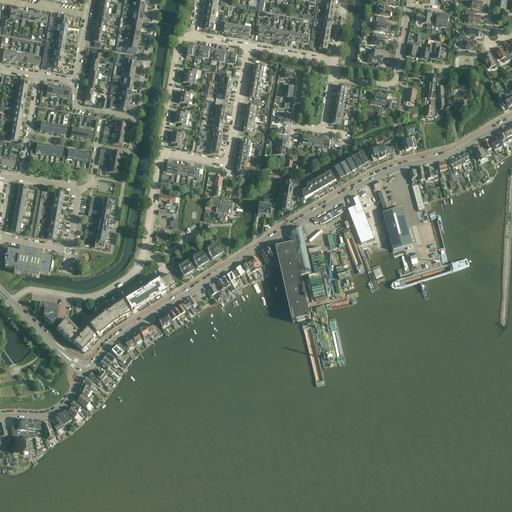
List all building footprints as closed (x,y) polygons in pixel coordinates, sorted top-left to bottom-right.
[(473,0),(465,0),(466,1),(470,2),(470,5),(472,5),(472,9),(482,10),(483,3),(473,2),(473,0)] [(505,0),(498,0),(497,9),(504,9),(504,11),(507,12),(508,1),(505,1),(505,0)] [(378,3),(377,8),(379,9),(379,11),(380,12),(381,12),(380,15),(390,17),(392,9),(388,8),(387,7),(387,5),(387,4),(378,3)] [(466,11),(465,16),(470,16),(469,24),(480,25),(481,17),(473,16),(473,12),(466,11)] [(432,15),(424,14),(424,15),(418,14),(417,17),(417,18),(416,22),(423,23),(423,24),(427,24),(427,28),(432,29),(434,22),(431,22),(432,15)] [(449,17),(438,15),(436,27),(445,29),(444,32),(451,33),(452,24),(448,24),(449,17)] [(62,20),(61,26),(68,27),(69,21),(66,20),(67,17),(60,16),(60,19),(62,20)] [(377,18),(376,26),(378,26),(378,29),(377,31),(380,32),(389,33),(391,25),(384,23),(384,19),(377,18)] [(250,33),(253,33),(254,27),(251,26),(251,29),(245,28),(243,36),(249,37),(250,33)] [(465,36),(467,36),(478,37),(479,31),(473,30),(473,27),(466,26),(465,36)] [(258,37),(265,38),(266,29),(257,28),(256,34),(259,34),(258,37)] [(382,35),(374,34),(373,39),(377,40),(376,45),(386,47),(387,39),(381,38),(382,35)] [(310,37),(303,36),(302,44),(308,45),(310,37)] [(467,43),(466,50),(476,51),(477,44),(471,43),(471,40),(465,39),(464,43),(467,43)] [(429,53),(432,54),(434,44),(434,42),(429,41),(427,50),(423,49),(421,59),(428,60),(429,53)] [(136,55),(138,44),(129,43),(128,51),(126,50),(126,53),(136,55)] [(410,46),(408,57),(415,58),(416,52),(419,52),(421,44),(417,44),(411,43),(410,46)] [(440,45),(434,44),(432,54),(436,54),(435,59),(442,61),(444,50),(440,49),(440,45)] [(196,57),(198,46),(194,45),(194,47),(189,46),(187,56),(196,57)] [(196,57),(195,60),(203,61),(204,59),(205,49),(201,48),(201,46),(198,46),(196,57)] [(204,59),(211,60),(212,60),(213,50),(214,50),(214,49),(210,48),(210,50),(205,49),(204,59)] [(511,60),(507,52),(504,53),(502,49),(499,51),(499,50),(497,51),(497,52),(496,52),(501,61),(503,60),(505,63),(511,60)] [(4,50),(2,60),(3,60),(8,61),(10,54),(10,51),(4,50)] [(213,50),(212,60),(211,60),(211,61),(219,63),(221,53),(217,52),(217,50),(214,50),(213,50)] [(378,56),(379,52),(372,50),(371,55),(369,55),(368,63),(377,65),(378,66),(379,67),(380,66),(380,65),(382,65),(383,57),(378,56)] [(10,54),(8,61),(15,62),(16,55),(17,52),(10,51),(10,54)] [(221,53),(219,63),(227,64),(229,52),(226,52),(226,54),(221,53)] [(233,53),(229,52),(227,64),(234,65),(233,68),(234,70),(236,70),(237,66),(236,66),(237,56),(233,55),(233,53)] [(22,56),(21,63),(27,64),(28,57),(29,54),(23,53),(22,56)] [(28,57),(27,64),(33,66),(34,58),(35,55),(29,54),(28,57)] [(92,61),(99,62),(103,63),(104,60),(99,59),(100,56),(93,55),(92,61)] [(125,55),(124,58),(127,59),(126,67),(129,67),(136,69),(137,63),(135,62),(135,60),(136,57),(130,56),(125,55)] [(493,61),(490,55),(483,58),(489,69),(493,67),(494,69),(500,66),(496,59),(493,61)] [(255,65),(254,71),(263,73),(264,67),(266,67),(267,64),(261,63),(260,66),(255,65)] [(286,79),(295,80),(296,74),(293,74),(294,70),(285,69),(284,76),(287,76),(286,79)] [(184,78),(196,80),(197,71),(189,70),(189,73),(185,72),(184,78)] [(223,84),(231,86),(232,80),(231,80),(231,77),(220,75),(220,76),(220,77),(220,78),(221,78),(222,79),(224,79),(223,84)] [(20,81),(19,87),(19,88),(27,89),(28,83),(22,82),(23,79),(19,78),(18,81),(20,81)] [(194,89),(196,80),(184,78),(183,84),(187,84),(186,87),(194,89)] [(288,84),(283,84),(282,90),(285,90),(284,98),(287,98),(287,99),(289,99),(292,99),(293,95),(292,94),(293,92),(294,89),(288,88),(288,84)] [(339,87),(338,92),(347,94),(348,88),(350,89),(350,86),(345,84),(344,87),(339,87)] [(19,90),(18,94),(26,95),(27,89),(19,88),(19,87),(16,87),(16,90),(19,90)] [(70,90),(64,89),(62,99),(68,100),(67,105),(72,106),(71,95),(69,95),(70,90)] [(417,91),(409,90),(407,100),(404,99),(403,105),(406,106),(407,103),(415,104),(417,91)] [(182,93),(181,98),(190,100),(191,95),(193,95),(194,92),(187,91),(187,94),(182,93)] [(462,96),(454,97),(454,105),(464,105),(464,101),(468,100),(467,91),(462,91),(462,96)] [(251,92),(250,98),(255,99),(254,102),(260,103),(261,100),(261,99),(259,98),(259,94),(251,92)] [(511,100),(508,92),(499,97),(504,106),(507,104),(507,105),(509,108),(511,106),(511,100)] [(217,94),(216,103),(222,104),(222,101),(229,102),(230,97),(221,95),(217,94)] [(373,99),(372,105),(378,106),(379,103),(386,105),(388,96),(380,95),(380,94),(377,94),(376,94),(375,99),(373,99)] [(189,105),(190,100),(181,98),(180,104),(185,105),(184,108),(191,109),(191,106),(189,105)] [(120,108),(119,111),(126,113),(126,109),(129,110),(130,104),(123,102),(121,102),(120,108)] [(222,104),(216,103),(215,106),(217,106),(216,112),(225,113),(226,108),(221,107),(222,104)] [(247,111),(256,112),(257,109),(259,109),(260,104),(254,103),(253,106),(248,105),(247,111)] [(13,105),(12,111),(15,112),(23,113),(24,107),(16,106),(13,105)] [(176,118),(187,120),(189,112),(183,111),(182,114),(177,113),(176,118)] [(432,112),(427,112),(426,119),(432,120),(432,119),(434,120),(434,114),(432,114),(432,112)] [(186,129),(187,120),(176,118),(175,124),(178,125),(178,128),(186,129)] [(333,119),(332,124),(337,125),(337,130),(344,132),(345,127),(344,126),(345,121),(342,120),(333,119)] [(115,128),(125,130),(126,125),(122,124),(122,121),(116,120),(115,123),(116,123),(115,128)] [(253,128),(245,127),(244,132),(249,133),(248,136),(254,137),(254,134),(252,134),(253,128)] [(511,129),(511,128),(503,131),(504,133),(508,142),(511,140),(511,138),(511,137),(511,129)] [(172,139),(182,140),(184,141),(185,132),(179,131),(179,134),(173,133),(172,139)] [(507,143),(508,143),(504,133),(499,135),(505,148),(508,146),(507,143)] [(300,141),(299,146),(302,147),(302,145),(308,146),(309,137),(304,136),(303,138),(300,137),(299,141),(300,141)] [(409,138),(411,150),(413,150),(417,149),(415,140),(414,140),(414,137),(409,138)] [(495,151),(503,147),(499,137),(493,140),(495,143),(491,144),(495,151)] [(241,146),(250,147),(251,144),(253,144),(254,139),(248,138),(247,141),(242,140),(241,146)] [(409,151),(411,150),(409,138),(403,140),(404,142),(404,144),(401,145),(402,152),(406,151),(406,152),(409,151)] [(181,146),(182,140),(172,139),(171,144),(175,145),(174,148),(182,149),(183,146),(181,146)] [(331,141),(325,140),(324,149),(329,150),(330,147),(333,148),(334,142),(331,141)] [(486,142),(484,142),(487,150),(486,150),(489,157),(491,162),(493,161),(492,159),(489,151),(490,151),(490,152),(492,151),(488,141),(487,140),(485,141),(486,142)] [(384,145),(378,148),(379,150),(383,159),(384,159),(386,157),(391,155),(391,154),(389,149),(388,148),(385,149),(385,148),(384,145)] [(274,151),(273,156),(285,157),(286,147),(277,146),(277,152),(274,151)] [(373,154),(370,155),(373,162),(378,160),(379,160),(381,160),(383,159),(379,150),(378,148),(372,150),(373,152),(373,153),(373,154)] [(477,153),(475,154),(478,162),(481,161),(481,162),(487,160),(486,158),(489,157),(486,150),(484,151),(483,149),(481,150),(477,152),(477,153)] [(359,156),(358,157),(363,166),(363,165),(364,165),(364,166),(369,163),(363,153),(358,156),(359,156)] [(464,155),(462,156),(467,166),(470,164),(471,163),(466,154),(464,155)] [(299,162),(300,157),(290,156),(289,161),(290,161),(289,162),(288,162),(287,168),(292,168),(293,161),(299,162)] [(353,160),(352,160),(357,169),(358,168),(358,169),(363,166),(363,165),(363,166),(358,157),(357,156),(352,159),(353,160)] [(462,156),(458,158),(462,167),(463,166),(463,167),(467,166),(462,156)] [(9,160),(8,168),(14,169),(15,161),(16,158),(9,157),(9,160)] [(458,158),(454,161),(458,168),(458,169),(462,167),(458,158)] [(351,172),(352,172),(353,173),(357,170),(357,169),(352,160),(351,160),(347,162),(347,163),(346,164),(351,172)] [(351,172),(346,164),(346,163),(341,166),(341,167),(340,167),(345,176),(346,175),(347,176),(352,173),(351,172)] [(446,163),(439,164),(440,168),(440,172),(447,171),(446,163)] [(172,174),(174,165),(168,164),(167,169),(164,169),(163,175),(166,175),(167,173),(172,174)] [(346,177),(345,176),(340,167),(340,166),(335,169),(341,180),(346,177)] [(246,174),(246,168),(238,167),(237,172),(238,173),(237,177),(248,178),(249,174),(246,174)] [(118,169),(108,168),(107,173),(106,173),(105,176),(112,177),(112,174),(117,175),(118,169)] [(201,170),(195,169),(194,178),(197,179),(197,181),(202,182),(203,176),(200,175),(201,170)] [(425,170),(427,180),(435,179),(434,178),(438,177),(436,170),(433,171),(433,169),(425,170)] [(412,185),(412,187),(416,185),(415,181),(419,179),(416,171),(415,171),(412,171),(412,172),(409,173),(412,181),(411,181),(412,185)] [(326,175),(331,185),(336,182),(331,172),(326,175)] [(215,175),(213,187),(215,187),(222,188),(222,183),(223,179),(220,178),(220,175),(215,175)] [(321,178),(327,187),(331,185),(326,175),(321,178)] [(317,181),(322,190),(327,187),(321,178),(317,181)] [(286,182),(285,188),(293,189),(294,183),(292,183),(293,181),(289,180),(289,182),(286,182)] [(314,186),(317,193),(322,190),(317,181),(312,183),(314,186)] [(317,193),(314,186),(312,183),(307,186),(308,187),(313,195),(317,193)] [(220,198),(222,188),(215,187),(213,197),(220,198)] [(308,187),(304,189),(303,196),(305,200),(313,195),(308,187)] [(389,210),(390,210),(385,193),(378,195),(384,211),(384,212),(389,210)] [(356,207),(348,211),(362,246),(375,240),(361,205),(358,198),(353,200),(356,207)] [(221,201),(220,208),(230,209),(231,202),(224,201),(224,199),(222,199),(221,201)] [(211,207),(218,208),(220,208),(221,201),(212,200),(211,207)] [(344,206),(318,220),(321,226),(347,211),(344,206)] [(403,209),(383,214),(393,251),(413,246),(403,209)] [(214,214),(213,219),(214,220),(220,221),(220,222),(220,221),(222,221),(222,222),(222,221),(226,222),(227,217),(215,214),(214,214)] [(42,221),(41,224),(49,225),(49,224),(50,224),(50,228),(58,229),(59,223),(51,222),(42,221)] [(277,249),(276,249),(278,257),(281,269),(293,322),(293,323),(311,319),(311,318),(301,278),(312,275),(310,266),(303,235),(306,235),(303,227),(301,228),(292,234),(294,244),(292,245),(291,243),(287,244),(287,243),(280,244),(280,247),(276,248),(277,249)] [(212,247),(217,257),(223,254),(219,247),(218,248),(216,244),(212,247)] [(212,260),(217,257),(212,247),(207,250),(209,253),(209,254),(212,260)] [(266,251),(265,252),(268,256),(269,258),(273,265),(276,263),(273,257),(275,256),(276,257),(278,257),(276,249),(272,250),(271,248),(269,250),(268,249),(266,250),(266,251)] [(43,253),(29,251),(18,249),(18,253),(16,253),(8,251),(7,257),(5,268),(10,269),(15,270),(14,274),(23,276),(37,278),(37,277),(38,274),(50,276),(50,272),(52,263),(53,260),(53,259),(52,259),(44,258),(43,257),(43,256),(43,253)] [(268,256),(265,252),(266,251),(265,250),(260,253),(263,259),(268,256)] [(202,253),(197,256),(203,265),(208,262),(205,256),(204,257),(202,253)] [(198,269),(203,265),(197,256),(193,258),(195,262),(194,262),(198,269)] [(273,265),(269,258),(268,256),(263,259),(267,265),(270,264),(271,266),(273,265)] [(256,258),(251,261),(256,269),(257,271),(261,269),(260,267),(262,266),(256,258)] [(187,261),(183,264),(189,274),(194,271),(190,265),(187,261)] [(248,263),(250,268),(253,273),(257,271),(256,269),(251,261),(248,263)] [(184,277),(189,274),(183,264),(178,267),(181,271),(180,271),(184,277)] [(248,276),(253,273),(250,268),(249,269),(247,264),(243,266),(247,276),(248,276)] [(241,267),(237,270),(241,277),(244,275),(244,276),(246,275),(246,274),(244,270),(243,271),(241,267)] [(233,275),(239,284),(241,283),(240,281),(238,278),(241,277),(237,270),(236,269),(232,271),(234,274),(233,275)] [(232,273),(228,276),(232,283),(231,283),(234,287),(239,284),(233,275),(232,273)] [(170,275),(164,278),(171,288),(176,285),(170,275)] [(231,286),(227,277),(222,279),(227,288),(229,287),(232,292),(234,291),(231,286)] [(164,278),(159,281),(164,288),(166,291),(171,288),(164,278)] [(132,312),(166,291),(159,280),(149,286),(148,286),(135,294),(125,301),(132,312)] [(221,291),(226,288),(221,280),(217,282),(221,291)] [(220,299),(219,295),(218,293),(213,285),(208,288),(209,291),(207,292),(210,296),(211,295),(212,297),(215,295),(217,298),(217,297),(218,300),(221,299),(220,299)] [(194,309),(198,307),(192,299),(188,302),(192,307),(194,309)] [(114,323),(130,313),(123,302),(113,308),(105,312),(98,318),(99,318),(89,326),(98,336),(112,324),(114,323)] [(191,308),(187,302),(182,305),(187,311),(188,311),(190,310),(193,314),(195,313),(191,308)] [(42,318),(51,326),(57,320),(60,306),(39,303),(37,313),(40,315),(40,317),(43,317),(42,318)] [(180,307),(176,309),(181,316),(182,317),(184,316),(186,315),(185,313),(180,307)] [(176,309),(172,312),(176,319),(178,321),(180,320),(179,319),(180,319),(182,317),(181,316),(176,309)] [(176,319),(172,312),(168,315),(172,322),(176,319)] [(166,316),(158,321),(162,328),(171,322),(166,316)] [(82,335),(65,319),(56,329),(57,330),(56,330),(73,346),(74,344),(82,352),(96,338),(87,330),(82,335)] [(144,328),(148,335),(154,331),(150,325),(144,328)] [(143,338),(148,335),(144,328),(139,332),(143,338)] [(129,339),(133,346),(135,348),(142,343),(136,333),(131,337),(132,338),(129,339)] [(124,343),(122,344),(127,353),(130,351),(135,348),(133,346),(129,339),(129,338),(123,342),(124,343)] [(125,351),(123,349),(119,344),(117,347),(116,347),(111,351),(118,358),(117,359),(123,364),(125,362),(119,357),(125,351)] [(109,354),(106,357),(112,363),(113,363),(114,362),(115,360),(109,354)] [(105,357),(102,361),(109,367),(111,365),(116,370),(118,368),(113,363),(112,363),(105,357)] [(109,367),(102,361),(99,365),(112,375),(113,374),(108,370),(110,368),(109,367)] [(101,372),(97,377),(102,382),(101,382),(103,384),(105,387),(108,384),(104,380),(107,377),(101,372)] [(92,374),(88,378),(100,387),(103,384),(101,382),(102,382),(92,374)] [(91,382),(86,379),(83,384),(91,389),(90,389),(94,392),(97,388),(96,387),(96,386),(94,384),(91,382)] [(80,390),(79,393),(83,395),(87,397),(86,397),(87,398),(92,391),(90,390),(82,385),(80,390)] [(81,396),(77,402),(79,403),(86,409),(89,405),(90,403),(82,396),(81,396)] [(88,414),(74,402),(70,406),(78,412),(80,409),(87,415),(88,414)] [(79,414),(72,408),(67,413),(75,419),(79,414)] [(65,412),(58,417),(66,432),(71,429),(68,423),(72,421),(65,412)] [(59,436),(66,432),(58,417),(54,419),(58,425),(54,427),(57,433),(59,436)] [(18,428),(10,427),(12,439),(17,439),(18,436),(22,436),(23,447),(22,448),(21,449),(21,450),(21,451),(22,452),(22,453),(28,452),(28,439),(27,433),(28,422),(18,421),(18,428)] [(54,438),(49,425),(43,427),(47,441),(54,438)]
